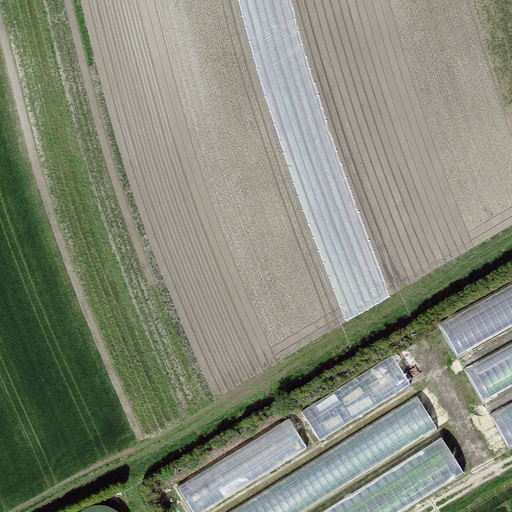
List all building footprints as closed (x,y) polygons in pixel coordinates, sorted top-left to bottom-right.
[(511,327),(511,283),(437,325),(456,358),(511,327)] [(511,387),(511,343),(463,370),(482,403),(511,387)] [(410,387),(391,357),(300,413),(319,443),(410,387)] [(303,511),(437,428),(418,397),(234,511),(303,511)] [(511,449),(511,403),(490,415),(510,450),(511,449)] [(205,511),(308,449),(290,420),(178,488),(192,511),(205,511)] [(404,511),(464,475),(441,439),(323,511),(404,511)]
